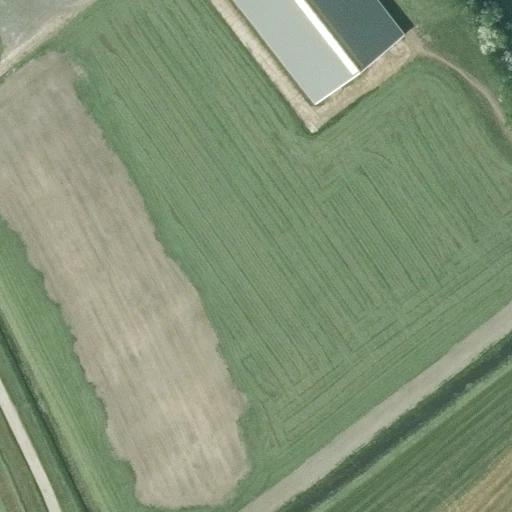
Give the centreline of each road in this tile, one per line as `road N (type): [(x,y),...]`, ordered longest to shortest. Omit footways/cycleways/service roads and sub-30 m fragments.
road 1 (track): [(215,0),(305,122)]
road 2 (track): [(51,511),(0,396)]
